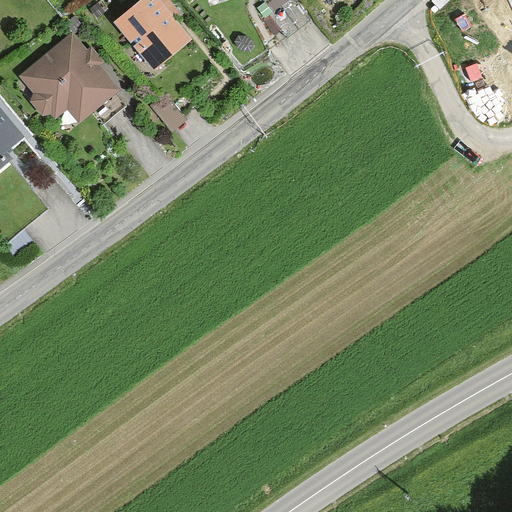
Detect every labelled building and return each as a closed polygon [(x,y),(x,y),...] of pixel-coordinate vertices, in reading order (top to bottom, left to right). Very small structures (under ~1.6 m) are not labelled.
[(196,43),(159,0),(152,0),(118,29),(158,76),(196,43)] [(317,30),(293,3),(265,27),(289,55),(317,30)] [(91,55),(73,35),(24,79),(36,92),(35,108),(46,120),(68,116),(72,121),(88,105),(119,139),(145,115),(103,69),(108,64),(96,51),(91,55)] [(25,142),(0,109),(0,177),(12,169),(3,158),(25,142)] [(209,134),(192,113),(181,122),(198,143),(209,134)]
